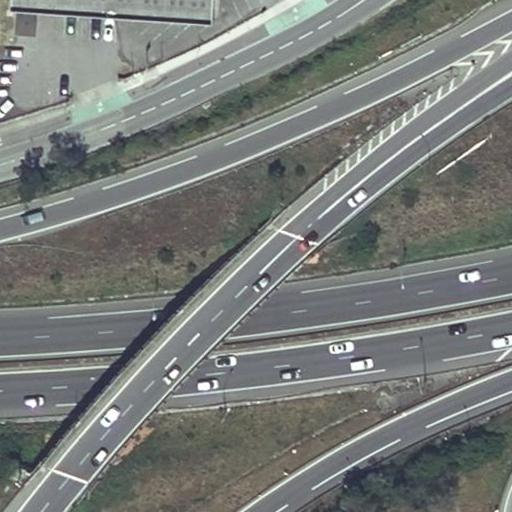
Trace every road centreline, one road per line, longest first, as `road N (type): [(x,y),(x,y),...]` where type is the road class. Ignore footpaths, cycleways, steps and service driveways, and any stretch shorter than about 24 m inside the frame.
road 1 (motorway): [(511,22),(229,154),(0,226)]
road 2 (motorway): [(0,392),(297,366),(511,330)]
road 3 (motorway): [(511,276),(306,311),(0,337)]
road 4 (unclassified): [(358,0),(145,112),(0,165)]
road 5 (motorway): [(297,235),(160,368),(39,511)]
road 6 (motorway): [(260,511),(394,432),(511,380)]
road 7 (motorway): [(511,61),(297,235)]
road 8 (motorway): [(511,87),(297,235)]
